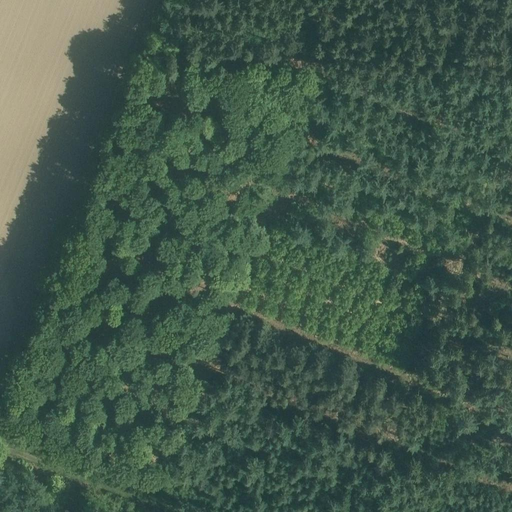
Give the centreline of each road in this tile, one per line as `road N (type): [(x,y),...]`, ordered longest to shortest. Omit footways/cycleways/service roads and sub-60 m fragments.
road 1 (track): [(0,372),(154,0)]
road 2 (track): [(0,453),(146,511)]
